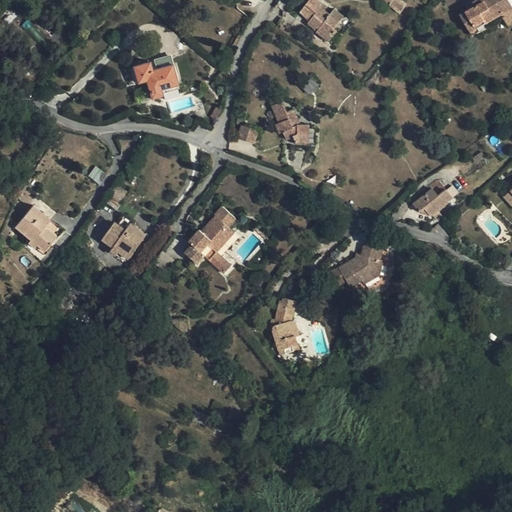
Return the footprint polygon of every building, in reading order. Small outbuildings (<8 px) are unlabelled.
[(340,20),(330,13),(330,14),(319,5),(321,2),(318,0),(309,0),(300,12),(310,20),(308,23),(313,27),(316,26),(319,28),(317,31),(329,40),(334,33),(332,31),(340,20)] [(502,15),(491,0),(476,0),(467,6),(469,8),(459,14),(472,36),(503,17),(502,15)] [(511,0),(491,0),(502,15),(511,8),(511,0)] [(332,11),(321,2),(319,5),(330,14),(330,13),(332,11)] [(332,11),(330,13),(340,20),(344,16),(334,8),(332,11)] [(509,26),(511,24),(511,8),(502,15),(503,17),(509,26)] [(15,31),(10,34),(17,42),(21,38),(15,31)] [(150,61),(134,66),(138,81),(146,79),(152,98),(163,95),(161,89),(179,83),(172,63),(153,69),(150,61)] [(269,98),(272,105),(281,101),(278,94),(269,98)] [(306,135),(309,135),(309,124),(300,124),(294,109),(286,112),(281,101),(272,105),(279,122),(276,123),(280,133),(283,132),(286,139),(293,136),(296,143),(304,143),(306,141),(306,135)] [(241,125),(237,138),(254,144),(258,130),(241,125)] [(240,140),(236,151),(248,154),(251,144),(240,140)] [(101,184),(107,175),(98,167),(91,177),(101,184)] [(431,187),(432,188),(437,195),(445,189),(439,180),(431,187)] [(118,185),(110,195),(119,201),(127,191),(118,185)] [(320,193),(329,198),(332,191),(323,186),(320,193)] [(431,216),(433,215),(438,211),(445,205),(444,204),(452,198),(445,189),(437,195),(432,188),(413,203),(420,211),(425,208),(431,216)] [(511,210),(511,200),(505,193),(500,197),(511,210)] [(122,203),(119,201),(110,195),(106,201),(117,210),(122,203)] [(16,226),(32,239),(38,244),(45,250),(62,228),(33,204),(16,226)] [(186,252),(195,260),(198,263),(203,258),(206,255),(225,273),(232,265),(218,251),(235,232),(229,227),(236,218),(223,206),(216,214),(217,215),(203,231),(201,230),(191,241),(193,244),(186,252)] [(431,216),(425,208),(420,211),(431,216)] [(441,215),(438,211),(433,215),(436,219),(441,215)] [(124,213),(117,222),(129,229),(132,224),(135,220),(124,213)] [(8,217),(1,229),(11,236),(13,232),(11,231),(16,222),(8,217)] [(129,229),(117,222),(116,221),(103,238),(114,247),(118,240),(135,252),(147,235),(132,224),(129,229)] [(35,247),(38,244),(32,239),(29,243),(35,247)] [(129,259),(135,252),(118,240),(114,247),(111,251),(117,255),(120,252),(129,259)] [(382,259),(383,249),(364,244),(361,254),(358,254),(357,257),(334,271),(342,284),(348,280),(355,290),(381,276),(383,259),(382,259)] [(174,262),(162,253),(156,262),(169,270),(174,262)] [(297,301),(285,298),(284,301),(281,300),(277,319),(274,319),(271,329),(274,330),(282,355),(299,350),(296,336),(299,335),(296,323),(292,321),(297,301)] [(188,318),(173,319),(173,323),(183,332),(189,331),(188,318)] [(90,332),(80,322),(75,328),(86,338),(90,332)] [(193,420),(203,424),(221,431),(225,421),(197,411),(193,420)] [(221,431),(237,437),(241,428),(225,421),(221,431)] [(176,435),(168,429),(160,439),(169,445),(176,435)]
